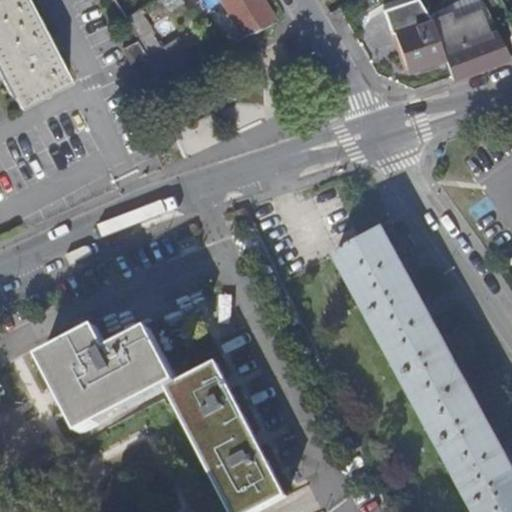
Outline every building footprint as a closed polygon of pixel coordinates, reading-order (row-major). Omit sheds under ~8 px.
[(0,0),(0,66),(20,104),(70,78),(55,49),(62,45),(55,33),(48,36),(27,0),(0,0)] [(113,0),(126,20),(141,10),(134,0),(113,0)] [(220,0),(242,37),(275,21),(263,0),(220,0)] [(453,80),(511,58),(501,38),(497,31),(489,34),(480,13),(455,24),(451,16),(432,24),(435,32),(443,53),(444,57),(452,77),(453,80)] [(410,70),(444,57),(443,53),(432,24),(430,19),(396,32),(410,70)] [(143,86),(161,77),(161,76),(149,57),(137,38),(123,45),(143,86)] [(161,76),(190,63),(176,40),(149,57),(161,76)] [(511,511),(511,464),(384,229),(336,254),(475,511),(511,511)] [(100,329),(43,359),(83,436),(168,391),(231,511),(260,511),(288,498),(218,364),(181,384),(153,331),(112,352),(100,329)]
